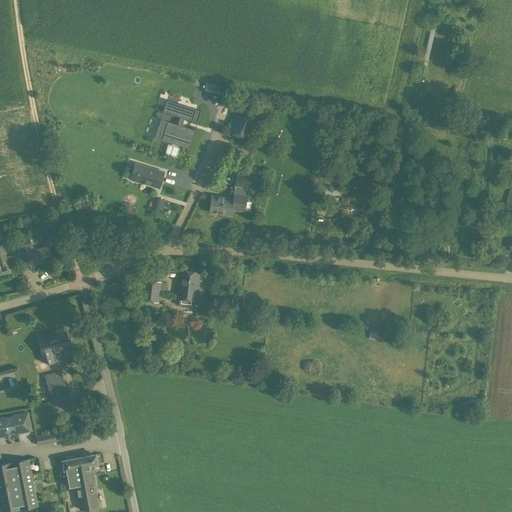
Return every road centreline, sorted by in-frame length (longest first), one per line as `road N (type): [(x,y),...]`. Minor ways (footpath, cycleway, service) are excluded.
road 1 (unclassified): [(80,281),(196,248),(511,279)]
road 2 (track): [(80,281),(36,139),(12,0)]
road 3 (unclassified): [(133,511),(80,281)]
